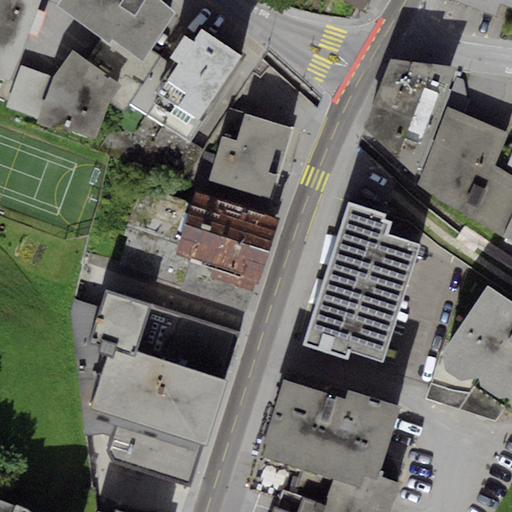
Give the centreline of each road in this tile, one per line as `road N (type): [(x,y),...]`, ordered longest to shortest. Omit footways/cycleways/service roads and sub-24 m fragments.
road 1 (secondary): [(205,511),(314,180),(361,71)]
road 2 (unknown): [(256,356),(438,414),(452,452),(443,511)]
road 3 (residential): [(228,0),(361,71)]
road 4 (residential): [(387,33),(511,61)]
